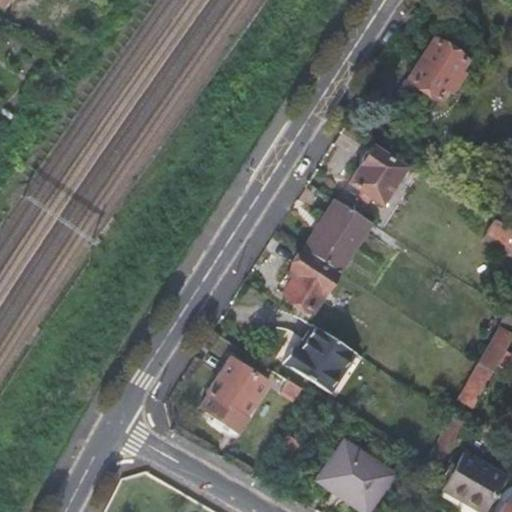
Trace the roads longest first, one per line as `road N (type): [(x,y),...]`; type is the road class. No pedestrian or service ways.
road 1 (tertiary): [(384,0),(113,425)]
road 2 (residential): [(113,425),(265,511)]
